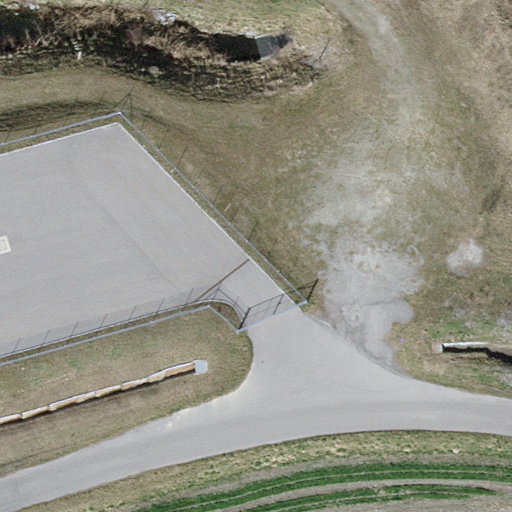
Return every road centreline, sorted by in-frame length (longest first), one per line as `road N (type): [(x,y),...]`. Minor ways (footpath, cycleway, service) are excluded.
road 1 (motorway): [(0,314),(511,173)]
road 2 (motorway): [(511,57),(0,198)]
